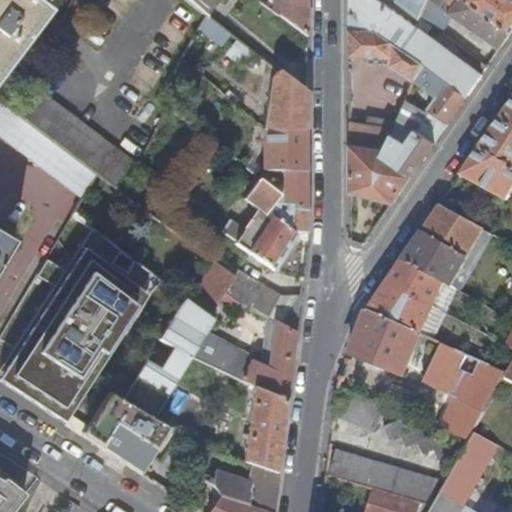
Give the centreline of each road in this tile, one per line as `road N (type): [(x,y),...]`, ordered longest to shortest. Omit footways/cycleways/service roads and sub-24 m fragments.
road 1 (residential): [(511,58),(325,318)]
road 2 (residential): [(325,318),(334,0)]
road 3 (residential): [(325,318),(294,511)]
road 4 (residential): [(141,511),(0,419)]
